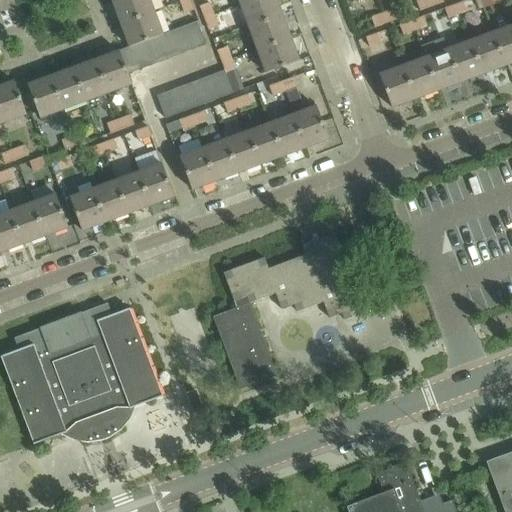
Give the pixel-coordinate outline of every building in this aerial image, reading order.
[(154,12),(149,0),(116,0),(113,1),(121,24),(154,12)] [(191,0),(186,0),(181,2),(185,14),(195,10),(191,0)] [(282,15),(276,0),(253,0),(240,5),(248,27),(282,15)] [(422,0),(417,2),(420,12),(432,8),(429,0),(422,0)] [(457,5),(460,15),(472,10),(468,1),(457,5)] [(209,4),(200,7),(204,20),(214,16),(209,4)] [(457,5),(445,10),(448,19),(460,15),(457,5)] [(395,10),(383,14),(387,24),(399,20),(395,10)] [(142,43),(153,39),(162,35),(154,12),(121,24),(130,48),(131,48),(142,43)] [(387,24),(383,14),(371,19),(375,29),(387,24)] [(248,27),(257,50),(290,38),(282,15),(248,27)] [(218,28),(214,16),(204,20),(209,32),(218,28)] [(427,27),(423,17),(412,22),(415,31),(427,27)] [(415,31),(412,22),(400,26),(403,36),(415,31)] [(197,23),(186,27),(194,49),(205,45),(197,23)] [(511,26),(493,34),(505,67),(511,64),(511,26)] [(186,27),(175,31),(183,53),(194,49),(186,27)] [(175,31),(164,35),(172,57),(183,53),(175,31)] [(378,34),(366,38),(370,48),(382,44),(378,34)] [(482,75),(505,67),(493,34),(470,42),(482,75)] [(164,35),(162,35),(153,39),(161,61),(172,57),(164,35)] [(299,61),(290,38),(257,50),(265,74),(299,61)] [(153,39),(142,43),(150,65),(161,61),(153,39)] [(470,42),(448,50),(460,84),(482,75),(470,42)] [(142,43),(131,48),(139,70),(150,65),(142,43)] [(131,48),(130,48),(120,52),(127,74),(139,70),(131,48)] [(217,52),(224,71),(226,75),(235,72),(226,48),(217,52)] [(437,92),(460,84),(448,50),(425,59),(437,92)] [(127,74),(120,52),(96,60),(109,93),(131,85),(127,74)] [(425,59),(403,67),(415,100),(437,92),(425,59)] [(86,101),(109,93),(96,60),(74,68),(86,101)] [(392,109),(415,100),(403,67),(380,75),(392,109)] [(74,68),(52,77),(64,110),(86,101),(74,68)] [(233,94),(226,75),(224,71),(213,76),(221,98),(233,94)] [(221,98),(213,76),(202,80),(210,102),(221,98)] [(64,110),(52,77),(28,85),(40,118),(64,110)] [(281,83),(284,92),(296,88),(292,78),(281,83)] [(210,102),(202,80),(190,84),(199,107),(210,102)] [(14,81),(0,86),(0,112),(4,123),(27,115),(14,81)] [(281,83),(269,87),(272,96),(284,92),(281,83)] [(179,88),(187,111),(199,107),(190,84),(179,88)] [(187,111),(179,88),(168,93),(176,115),(187,111)] [(168,93),(156,97),(165,119),(176,115),(168,93)] [(236,99),(239,109),(251,104),(247,95),(236,99)] [(236,99),(224,104),(227,113),(239,109),(236,99)] [(293,115),(305,149),(328,140),(316,106),(293,115)] [(206,121),(202,112),(190,116),(194,125),(206,121)] [(293,115),(270,123),(282,157),(305,149),(293,115)] [(194,125),(190,116),(179,121),(182,130),(194,125)] [(131,117),(119,121),(122,130),(134,126),(131,117)] [(122,130),(119,121),(107,125),(111,134),(122,130)] [(260,165),(282,157),(270,123),(248,132),(260,165)] [(147,127),(135,132),(138,141),(150,136),(147,127)] [(248,132),(225,140),(237,174),(260,165),(248,132)] [(86,133),(74,137),(77,147),(89,142),(86,133)] [(77,147),(74,137),(62,141),(65,151),(77,147)] [(117,149),(114,140),(102,144),(105,154),(117,149)] [(215,182),(237,174),(225,140),(203,149),(215,182)] [(105,154),(102,144),(90,148),(93,158),(105,154)] [(25,146),(13,151),(16,160),(28,156),(25,146)] [(179,157),(192,191),(215,182),(203,149),(179,157)] [(16,160),(13,151),(1,155),(5,165),(16,160)] [(68,156),(56,161),(59,171),(72,166),(68,156)] [(42,157),(30,162),(33,171),(46,167),(42,157)] [(161,164),(138,173),(150,206),(173,197),(161,164)] [(0,183),(12,180),(8,170),(0,172),(0,183)] [(128,214),(150,206),(138,173),(115,181),(128,214)] [(115,181),(93,189),(105,223),(128,214),(115,181)] [(82,231),(105,223),(93,189),(70,198),(82,231)] [(56,194),(32,203),(45,236),(68,228),(56,194)] [(22,245),(45,236),(32,203),(10,211),(22,245)] [(10,211),(0,215),(0,253),(22,245),(10,211)] [(278,376),(261,331),(251,303),(277,294),(282,310),(295,305),(298,311),(324,302),(330,318),(343,313),(345,320),(373,310),(360,275),(341,282),(337,272),(347,268),(334,234),(317,240),(303,246),(306,255),(269,269),(265,258),(224,273),(237,308),(214,317),(241,389),(278,376)] [(123,422),(125,417),(130,409),(163,397),(162,396),(161,396),(129,310),(130,310),(130,309),(110,316),(107,306),(109,305),(108,304),(87,311),(82,313),(13,339),(14,340),(16,339),(20,349),(1,357),(1,358),(3,357),(35,443),(33,444),(34,445),(67,433),(74,435),(81,438),(82,442),(84,443),(88,443),(102,441),(109,439),(121,431),(125,427),(123,422)] [(195,391),(187,394),(195,416),(202,434),(210,431),(195,391)] [(511,511),(511,453),(487,462),(504,511),(511,511)] [(457,511),(453,501),(425,511),(407,464),(377,475),(384,494),(346,507),(347,511),(457,511)]
